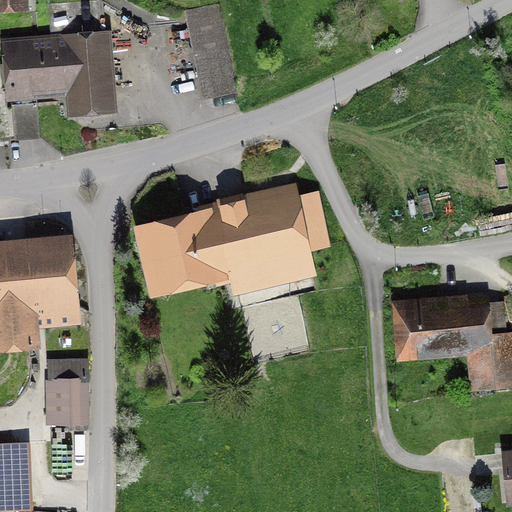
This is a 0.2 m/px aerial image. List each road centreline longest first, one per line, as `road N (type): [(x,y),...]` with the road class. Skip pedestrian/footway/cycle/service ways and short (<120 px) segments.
road 1 (unclassified): [(104,511),(102,263),(61,175)]
road 2 (residential): [(293,108),(350,224),(376,251),(417,256),(511,241)]
road 3 (track): [(376,251),(386,438),(406,459),(459,463)]
road 4 (unclassified): [(61,175),(236,131),(293,108)]
road 5 (unclassified): [(293,108),(440,33)]
